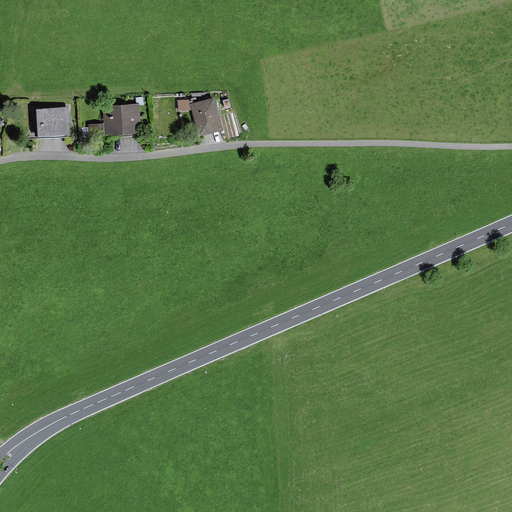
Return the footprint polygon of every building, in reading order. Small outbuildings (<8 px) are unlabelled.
[(194,104),(190,105),(192,111),(199,139),(223,132),(215,99),(194,104)] [(193,100),(178,101),(179,112),(192,111),(190,105),(194,104),(193,100)] [(139,106),(105,108),(107,137),(140,135),(139,106)] [(69,110),(37,112),(38,140),(71,138),(69,110)] [(104,124),(89,125),(90,136),(104,135),(104,124)]
